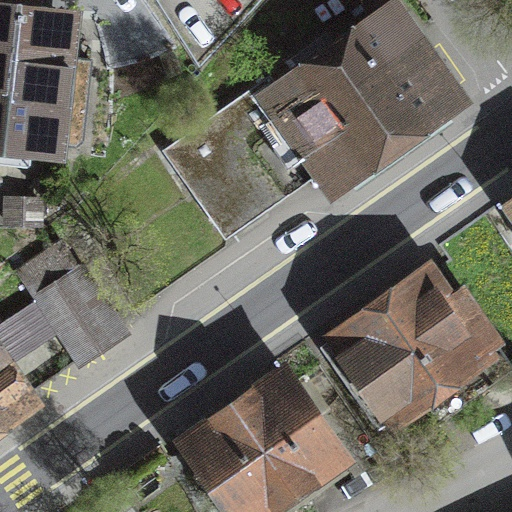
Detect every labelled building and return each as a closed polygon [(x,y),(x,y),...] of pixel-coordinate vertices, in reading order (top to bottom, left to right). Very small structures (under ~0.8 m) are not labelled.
[(0,0),(0,135),(61,143),(70,57),(54,56),(59,16),(35,13),(36,0),(0,0)] [(309,0),(325,22),(356,0),(309,0)] [(163,150),(215,223),(320,149),(339,176),(445,101),(388,20),(282,94),(269,76),(163,150)] [(6,198),(5,222),(38,223),(39,199),(6,198)] [(15,269),(74,359),(117,331),(58,240),(15,269)] [(422,277),(323,347),(380,426),(470,362),(488,387),(511,369),(511,364),(459,288),(449,296),(455,305),(446,311),(422,277)] [(189,442),(237,511),(256,511),(339,454),(283,375),(189,442)] [(0,415),(18,403),(0,377),(0,415)] [(136,511),(118,488),(94,506),(99,511),(136,511)]
